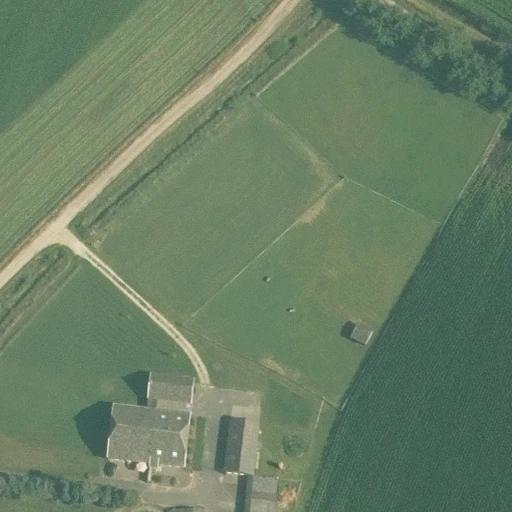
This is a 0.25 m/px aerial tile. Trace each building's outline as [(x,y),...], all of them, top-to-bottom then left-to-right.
[(358,327),(353,338),(366,344),(371,332),(358,327)] [(195,402),(196,377),(152,377),(151,401),(195,402)] [(140,463),(146,412),(114,408),(108,460),(140,463)] [(272,460),(300,464),(306,416),(278,412),(272,460)] [(223,476),(252,479),(259,425),(228,422),(223,476)]
